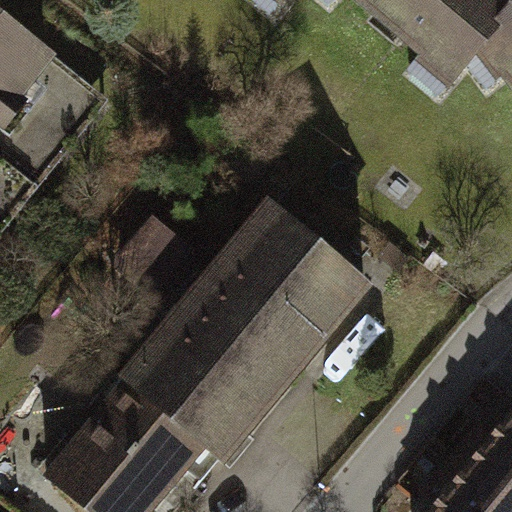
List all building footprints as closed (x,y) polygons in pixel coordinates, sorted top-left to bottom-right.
[(511,61),(511,0),(385,0),(492,89),(511,61)] [(0,148),(71,57),(0,2),(0,148)] [(405,282),(297,198),(66,475),(113,511),(176,511),(234,446),(259,466),(405,282)] [(511,445),(494,468),(511,482),(511,445)] [(511,511),(511,482),(494,468),(459,511),(511,511)]
